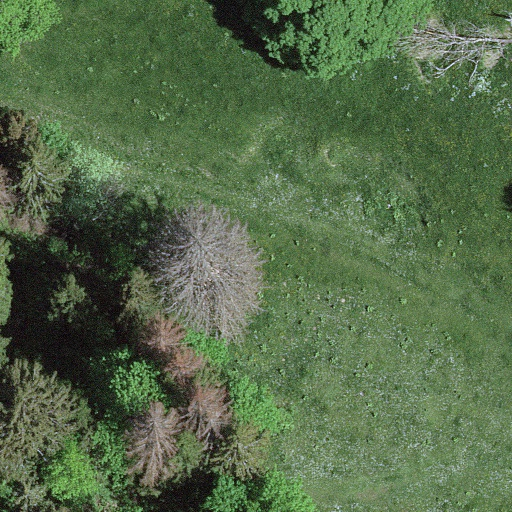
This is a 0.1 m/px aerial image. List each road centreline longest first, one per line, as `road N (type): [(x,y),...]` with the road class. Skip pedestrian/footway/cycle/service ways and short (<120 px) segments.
road 1 (track): [(511,332),(314,230),(136,171),(0,147)]
road 2 (track): [(229,511),(398,499),(511,441)]
